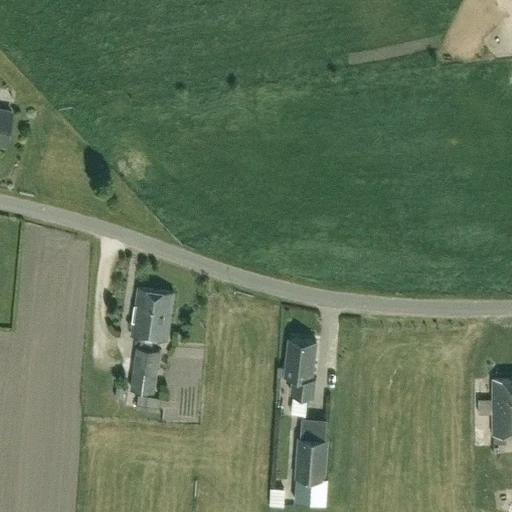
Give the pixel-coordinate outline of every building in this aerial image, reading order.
[(0,144),(4,145),(11,111),(0,108),(0,144)] [(123,143),(109,154),(120,169),(135,157),(123,143)] [(136,346),(130,389),(154,392),(160,350),(152,348),(153,338),(167,340),(174,292),(137,286),(131,334),(141,336),(139,347),(136,346)] [(316,341),(289,337),(284,375),(292,376),(290,393),(293,393),(291,413),(305,415),(307,395),(314,395),(316,377),(312,377),(316,341)] [(478,414),(493,413),(493,435),(511,434),(511,378),(492,379),(493,399),(478,399),(478,414)] [(127,387),(116,386),(114,396),(126,397),(127,387)] [(138,395),(136,409),(160,412),(161,398),(138,395)] [(294,477),(292,501),(323,503),(325,479),(328,438),(297,437),(294,477)]
